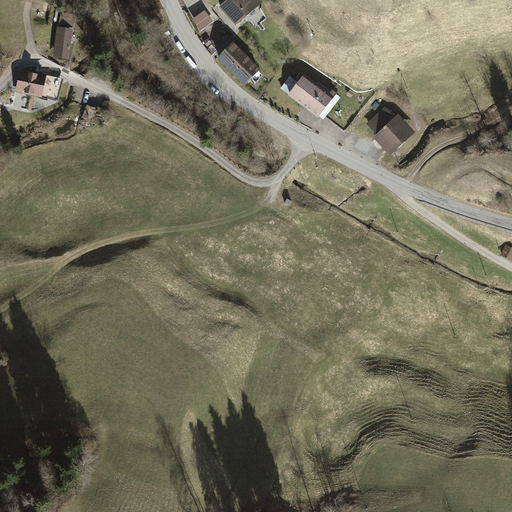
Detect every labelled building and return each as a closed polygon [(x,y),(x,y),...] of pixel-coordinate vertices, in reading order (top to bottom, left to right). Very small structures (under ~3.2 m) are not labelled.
[(259,0),(229,0),(219,9),(236,28),(246,19),(263,4),(259,0)] [(205,12),(193,20),(200,31),(212,23),(205,12)] [(67,60),(69,61),(77,16),(61,13),(54,49),(53,58),(67,60)] [(208,39),(203,42),(207,47),(212,43),(208,39)] [(216,59),(244,87),(252,80),(256,84),(263,77),(259,73),(261,71),(233,43),(228,48),(216,59)] [(20,70),(16,93),(58,102),(63,79),(41,74),(20,70)] [(305,75),(290,95),(323,120),(325,117),(337,102),(334,100),(338,94),(333,91),(330,95),(305,75)] [(366,125),(377,136),(395,119),(385,108),(366,125)] [(399,116),(395,119),(377,136),(373,139),(389,157),(415,133),(399,116)] [(511,246),(505,243),(500,254),(511,260),(511,246)]
